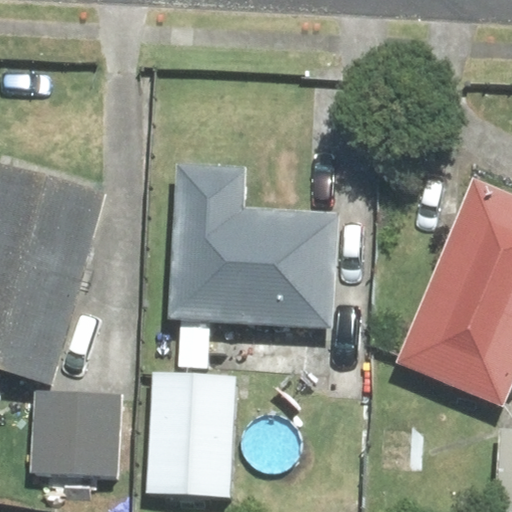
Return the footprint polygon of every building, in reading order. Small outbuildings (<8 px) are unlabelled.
[(0,168),(0,377),(56,393),(111,201),(0,168)] [(250,175),(180,172),(172,328),(336,337),(342,221),(248,216),(250,175)] [(511,201),(476,187),(399,372),(505,416),(511,399),(511,201)] [(238,383),(153,379),(147,499),(232,504),(238,383)] [(35,399),(31,482),(125,486),(129,403),(35,399)] [(511,511),(511,431),(501,431),(497,511),(511,511)]
